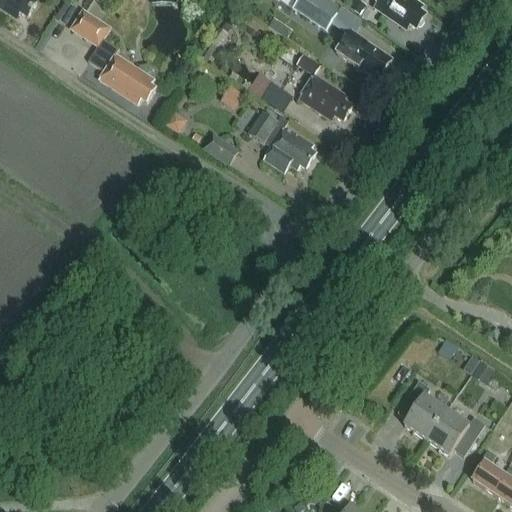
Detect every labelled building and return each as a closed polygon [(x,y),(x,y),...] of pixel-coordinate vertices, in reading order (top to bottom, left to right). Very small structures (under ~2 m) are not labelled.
[(0,0),(0,12),(17,23),(22,17),(26,20),(37,3),(32,0),(0,0)] [(300,0),(293,11),(327,34),(332,27),(342,12),(325,0),(300,0)] [(424,11),(408,0),(381,0),(374,11),(408,34),(411,30),(417,34),(419,31),(422,30),(425,26),(425,22),(427,19),(421,15),(424,11)] [(357,3),(351,12),(361,20),(368,10),(357,3)] [(363,26),(342,12),(332,27),(350,40),(352,37),(354,38),(363,26)] [(84,15),(72,34),(99,51),(89,66),(105,77),(100,85),(139,109),(142,104),(148,107),(155,97),(157,94),(151,90),(155,84),(157,81),(156,72),(149,68),(140,70),(138,73),(117,59),(120,54),(104,44),(111,33),(84,15)] [(350,40),(337,58),(378,86),(385,77),(388,76),(391,71),(391,68),(393,65),(354,38),(352,37),(350,40)] [(303,60),(297,69),(315,80),(321,71),(303,60)] [(262,75),(251,90),(265,100),(276,86),(262,75)] [(315,80),(299,104),(333,126),(336,121),(343,126),(353,111),(346,106),(349,102),(315,80)] [(223,101),(237,111),(247,97),(233,87),(223,101)] [(188,125),(175,116),(166,130),(180,139),(188,125)] [(264,117),(250,138),(272,153),(264,164),(285,178),(291,170),(299,175),(302,170),(307,174),(317,158),(312,155),(314,151),(286,132),(288,128),(282,123),(279,127),(264,117)] [(213,138),(204,153),(232,170),(241,154),(213,138)] [(458,351),(446,344),(439,356),(451,363),(458,351)] [(474,360),(465,374),(472,379),(482,366),(474,360)] [(482,366),(473,381),(486,389),(495,374),(482,366)] [(428,445),(448,415),(426,401),(431,393),(420,386),(399,418),(409,424),(405,430),(428,445)] [(448,415),(428,445),(450,460),(454,454),(465,461),(486,430),(474,422),(469,430),(448,415)] [(508,482),(505,480),(490,470),(495,461),(488,456),(482,465),(485,466),(473,485),(496,500),(508,482)] [(511,472),(511,471),(505,480),(508,482),(496,500),(511,510),(511,472)]
